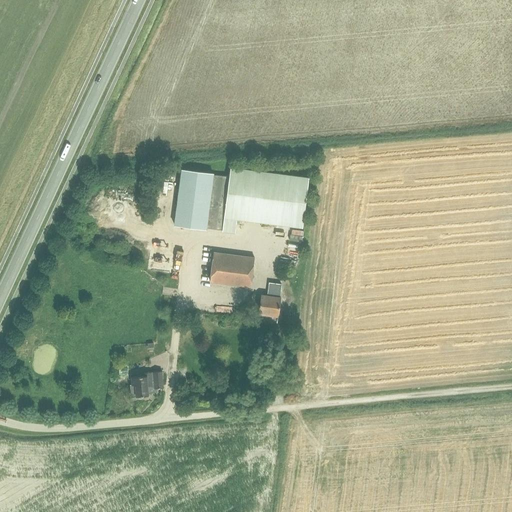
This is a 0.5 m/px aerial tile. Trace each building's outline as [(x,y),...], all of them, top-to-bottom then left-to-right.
[(207,227),(217,228),(222,229),(222,231),(235,233),(237,219),(302,228),(309,177),(230,167),(229,177),(213,175),(213,174),(182,169),(176,215),(175,225),(206,229),(207,227)] [(125,218),(116,230),(118,231),(113,238),(124,246),(133,234),(125,228),(130,221),(125,218)] [(284,240),(283,245),(287,246),(286,251),(295,252),(296,246),(306,248),(307,238),(299,236),(298,242),(284,240)] [(251,287),(255,258),(214,252),(210,282),(251,287)] [(261,294),(259,314),(279,317),(282,297),(281,297),(282,284),(269,283),(268,295),(261,294)] [(155,389),(164,388),(162,371),(154,372),(152,373),(152,372),(144,373),(145,376),(132,377),(132,385),(131,385),(132,397),(149,395),(149,393),(155,392),(155,389)] [(202,385),(194,380),(191,386),(199,391),(202,385)]
